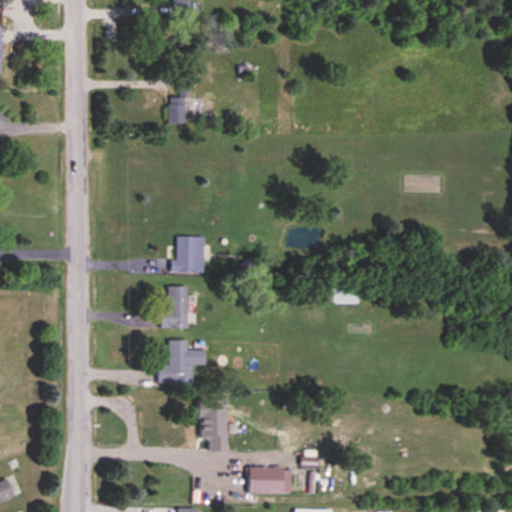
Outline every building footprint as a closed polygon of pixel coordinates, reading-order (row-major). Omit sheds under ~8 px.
[(165,124),(182,124),(182,98),(165,98),(165,124)] [(173,261),(169,261),(169,274),(202,274),(202,238),(173,238),(173,261)] [(167,312),(159,312),(159,328),(186,328),(186,287),(167,287),(167,312)] [(190,384),(190,366),(203,366),(203,350),(186,350),(186,340),(167,340),(167,365),(156,365),(156,384),(190,384)] [(224,450),(224,400),(197,400),(197,441),(206,441),(206,450),(224,450)] [(280,467),(246,467),(246,492),(280,492),(280,467)] [(0,501),(12,497),(6,479),(0,481),(0,501)]
